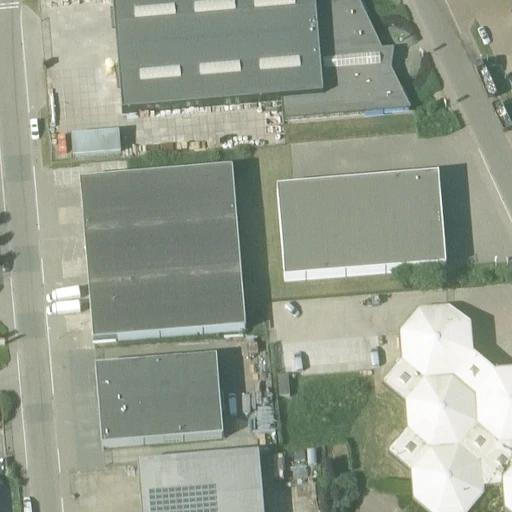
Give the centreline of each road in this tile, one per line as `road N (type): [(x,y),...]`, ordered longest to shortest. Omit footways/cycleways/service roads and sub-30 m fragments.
road 1 (unclassified): [(46,511),(3,0)]
road 2 (unclassified): [(511,160),(435,0)]
